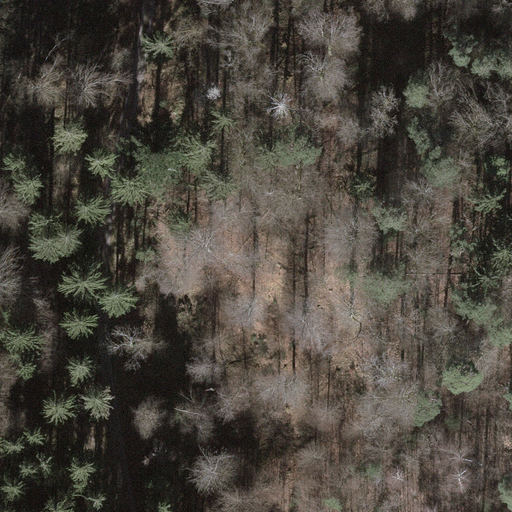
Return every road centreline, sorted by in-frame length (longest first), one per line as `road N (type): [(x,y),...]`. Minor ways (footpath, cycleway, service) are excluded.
road 1 (track): [(135,511),(102,329),(107,220),(153,0)]
road 2 (track): [(135,511),(75,410),(0,144)]
